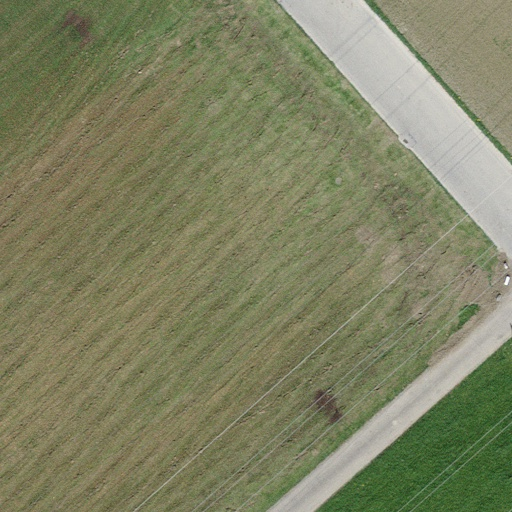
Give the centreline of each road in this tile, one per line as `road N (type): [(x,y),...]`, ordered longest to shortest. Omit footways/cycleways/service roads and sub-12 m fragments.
road 1 (track): [(286,511),(511,311)]
road 2 (unclassified): [(511,221),(313,0)]
